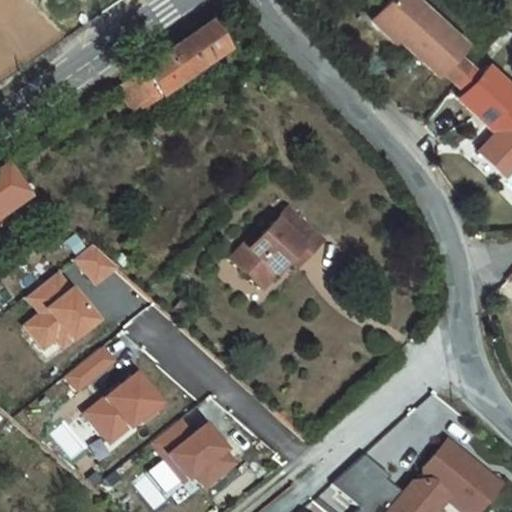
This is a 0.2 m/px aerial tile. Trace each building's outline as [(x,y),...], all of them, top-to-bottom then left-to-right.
[(464,45),(416,0),(387,0),(378,10),(402,33),(397,37),(437,74),(441,69),(456,54),(464,45)] [(402,33),(378,10),(371,18),(394,41),(397,37),(402,33)] [(182,42),(203,71),(224,56),(203,27),(182,42)] [(117,88),(138,116),(203,71),(182,42),(117,88)] [(477,74),(456,54),(441,69),(463,90),(477,74)] [(511,87),(486,64),(477,74),(463,90),(457,96),(487,123),(490,119),(500,128),(497,132),(511,145),(511,87)] [(86,88),(71,98),(76,106),(91,96),(86,88)] [(254,290),(282,263),(287,269),(318,239),(280,201),(220,260),(227,266),(218,274),(231,288),(242,278),(254,290)] [(334,289),(301,262),(289,277),(285,273),(270,291),(265,287),(242,316),(276,344),(302,312),(314,298),(322,305),(334,289)] [(322,305),(314,298),(302,312),(310,319),(322,305)] [(489,511),(446,477),(423,506),(423,511),(387,511),(364,493),(344,511),(489,511)]
